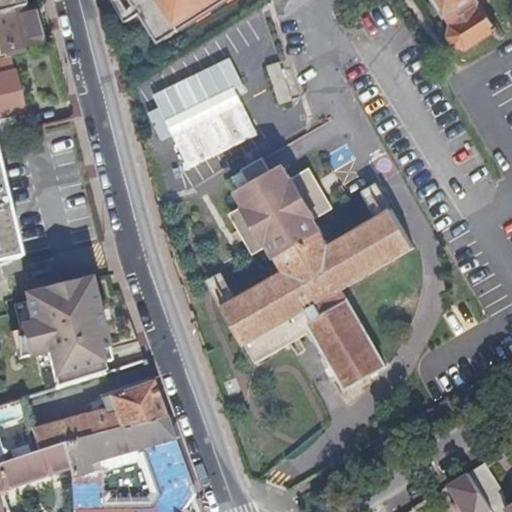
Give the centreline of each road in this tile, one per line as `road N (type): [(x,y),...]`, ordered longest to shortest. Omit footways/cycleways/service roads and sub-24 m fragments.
road 1 (residential): [(75,0),(143,248),(233,511)]
road 2 (residential): [(511,408),(343,511)]
